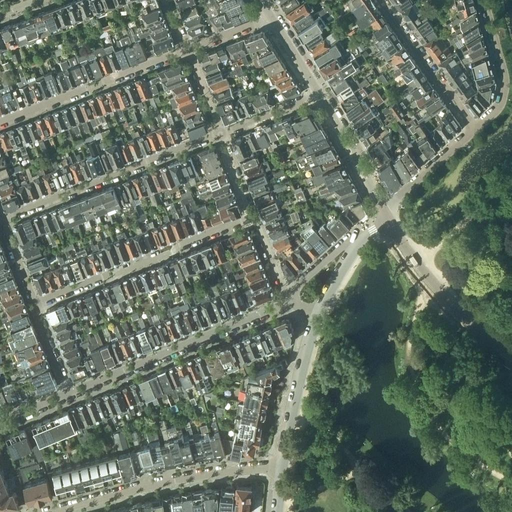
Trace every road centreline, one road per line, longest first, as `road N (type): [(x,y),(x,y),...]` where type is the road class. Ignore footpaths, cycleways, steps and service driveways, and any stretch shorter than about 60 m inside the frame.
road 1 (residential): [(282,465),(155,481),(42,511)]
road 2 (residential): [(70,394),(286,302)]
road 3 (residential): [(219,133),(1,218)]
road 4 (residential): [(34,303),(252,218)]
road 5 (residential): [(0,122),(185,50)]
road 6 (residential): [(511,353),(452,304),(384,213)]
road 7 (residential): [(382,0),(475,128)]
road 8 (residential): [(282,465),(318,314)]
road 9 (residential): [(481,0),(499,84),(475,128)]
road 10 (residential): [(384,213),(319,94)]
road 11 (residential): [(475,128),(384,213)]
